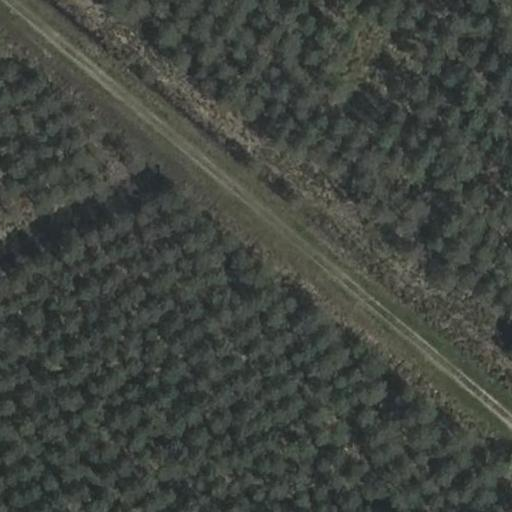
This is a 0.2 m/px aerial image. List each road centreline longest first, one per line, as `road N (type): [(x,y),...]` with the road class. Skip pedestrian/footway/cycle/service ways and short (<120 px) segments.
road 1 (track): [(511,411),(20,0)]
road 2 (track): [(0,251),(199,149)]
